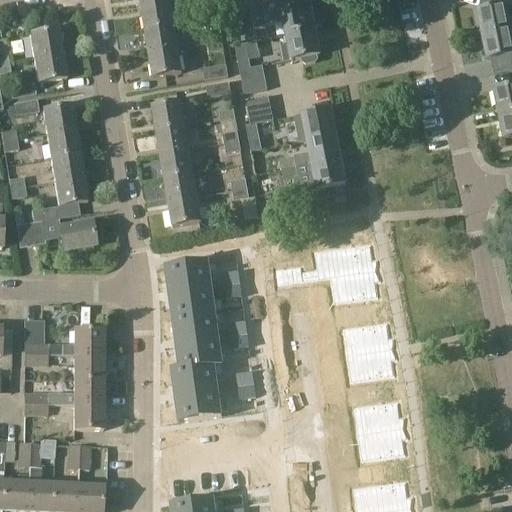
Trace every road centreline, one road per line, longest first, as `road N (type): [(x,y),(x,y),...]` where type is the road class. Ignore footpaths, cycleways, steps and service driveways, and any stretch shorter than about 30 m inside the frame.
road 1 (residential): [(139,293),(90,0)]
road 2 (residential): [(511,426),(468,188)]
road 3 (residential): [(142,511),(139,293)]
road 4 (residential): [(468,188),(427,0)]
road 5 (residential): [(139,293),(0,291)]
